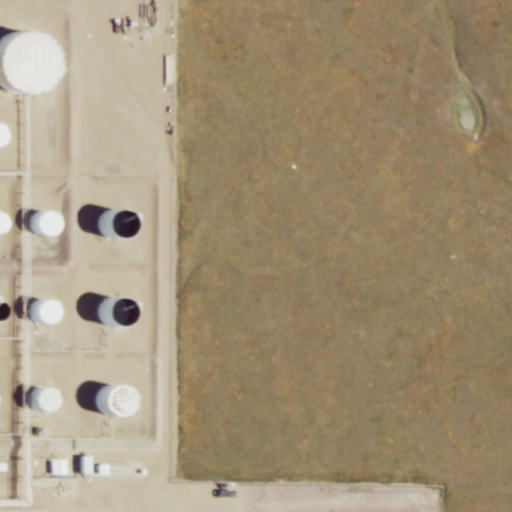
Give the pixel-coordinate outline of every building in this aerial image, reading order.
[(47,90),(55,81),(60,70),(61,58),(57,46),(50,36),(39,30),(27,27),(16,28),(6,32),(0,38),(0,86),(3,90),(13,96),(24,98),(36,96),(47,90)] [(5,142),(8,138),(10,134),(9,129),(7,125),(4,122),(0,120),(0,145),(2,145),(5,142)] [(0,233),(4,231),(7,227),(8,223),(8,218),(6,214),(3,211),(0,208),(0,233)] [(62,232),(64,228),(66,224),(66,219),(64,215),(61,211),(57,209),(52,209),(48,209),(44,211),(41,215),(40,218),(39,223),(40,227),(42,230),(45,233),(49,235),(53,235),(58,234),(62,232)] [(126,234),(129,230),(130,226),(130,221),(128,217),(125,214),(121,211),(116,211),(112,212),(108,214),(106,217),(104,221),(103,225),(104,229),(106,233),(110,236),(114,237),(118,238),(122,236),(126,234)] [(36,230),(45,228),(42,212),(33,213),(36,230)] [(127,325),(131,321),(134,316),(135,310),(134,305),(132,299),(127,296),(122,293),(116,293),(111,294),(106,297),(102,302),(101,307),(101,313),(102,318),(106,323),(111,326),(116,327),(122,327),(127,325)] [(0,320),(3,318),(6,314),(8,310),(7,305),(5,301),(2,298),(0,296),(0,320)] [(61,321),(64,317),(65,313),(65,308),(63,304),(60,301),(56,298),(51,298),(47,299),(43,301),(41,304),(39,308),(38,312),(39,316),(41,320),(45,323),(48,324),(53,325),(57,323),(61,321)] [(47,300),(29,301),(31,323),(49,321),(47,300)] [(125,415),(129,412),(132,407),(133,401),(132,395),(130,390),(125,386),(120,384),(114,383),(109,385),(104,388),(100,392),(99,398),(99,403),(100,409),(104,413),(109,417),(114,418),(120,418),(125,415)] [(54,410),(57,406),(58,402),(58,397),(56,393),(53,390),(49,388),(44,387),(40,388),(37,390),(34,393),(32,397),(32,401),(32,405),(35,409),(38,412),(42,413),(46,414),(50,413),(54,410)] [(78,457),(77,471),(88,472),(89,457),(78,457)] [(51,458),(51,473),(68,473),(68,458),(51,458)] [(100,465),(100,477),(133,476),(132,464),(100,465)]
